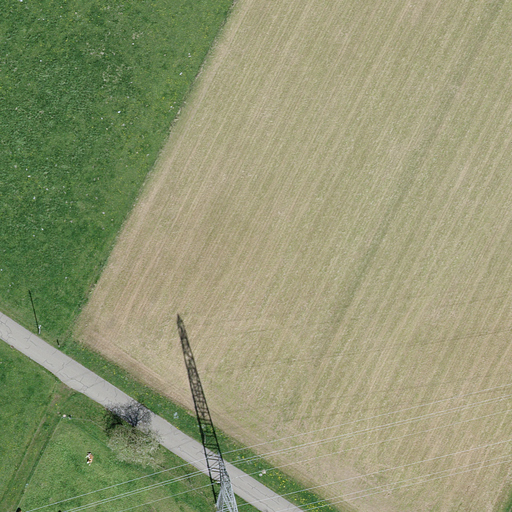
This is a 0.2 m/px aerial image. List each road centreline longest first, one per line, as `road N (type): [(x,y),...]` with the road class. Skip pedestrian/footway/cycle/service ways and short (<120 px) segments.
road 1 (unclassified): [(0,325),(278,511)]
road 2 (track): [(9,511),(71,374)]
